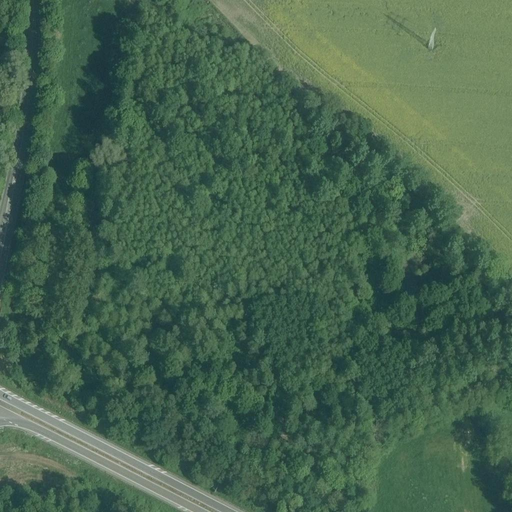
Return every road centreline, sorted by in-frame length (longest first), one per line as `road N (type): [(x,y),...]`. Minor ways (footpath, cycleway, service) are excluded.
road 1 (motorway): [(236,511),(0,395)]
road 2 (secondary): [(35,0),(27,108),(0,242)]
road 3 (motorway): [(32,426),(194,511)]
